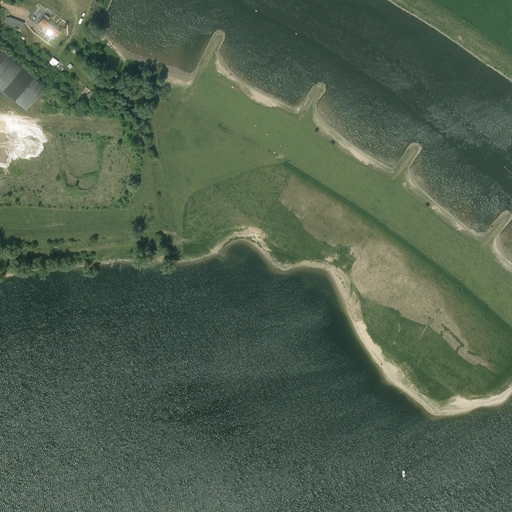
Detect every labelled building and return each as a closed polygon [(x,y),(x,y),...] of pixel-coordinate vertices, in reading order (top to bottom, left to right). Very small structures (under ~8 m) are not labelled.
[(42,27),(43,27),(48,20),(43,17),(37,25),(41,27),(42,27)] [(52,23),(48,20),(43,27),(47,31),(52,23)] [(57,27),(52,23),(47,31),(48,32),(48,33),(51,35),(51,34),(57,27)] [(61,30),(57,27),(51,34),(53,35),(54,34),(57,36),(61,30)] [(26,109),(46,85),(0,47),(0,87),(11,96),(11,97),(21,105),(20,104),(22,103),(24,105),(23,107),(26,109)] [(55,67),(59,62),(53,57),(49,61),(55,67)] [(90,91),(86,95),(90,100),(94,96),(90,91)]
